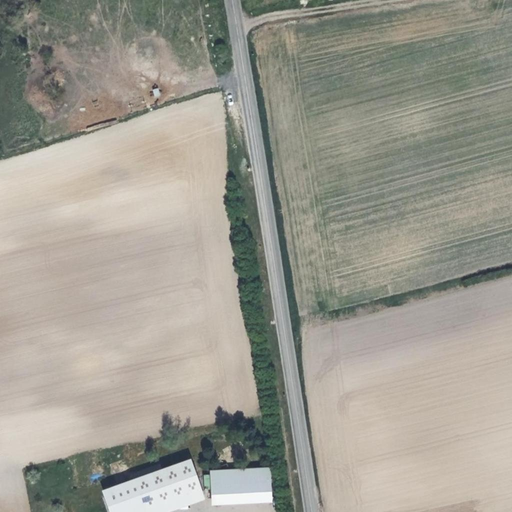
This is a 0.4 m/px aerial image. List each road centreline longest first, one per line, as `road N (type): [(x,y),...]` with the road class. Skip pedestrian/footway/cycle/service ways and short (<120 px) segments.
road 1 (tertiary): [(312,511),(232,0)]
road 2 (track): [(385,0),(236,27)]
